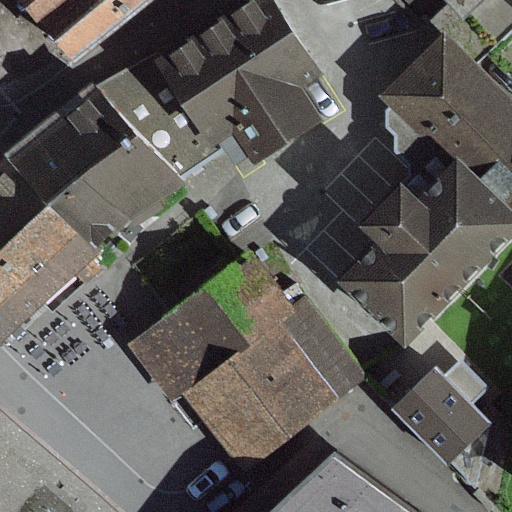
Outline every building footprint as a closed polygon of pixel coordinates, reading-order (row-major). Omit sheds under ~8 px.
[(61,0),(42,0),(50,9),(61,0)] [(137,0),(61,0),(50,9),(82,47),(137,0)] [(297,0),(238,0),(168,46),(223,129),(246,114),(268,148),(335,104),(315,74),(337,60),(297,0)] [(511,0),(449,0),(436,13),(450,26),(482,57),(487,53),(511,31),(511,0)] [(511,86),(482,57),(450,26),(388,86),(401,98),(396,101),(394,119),(402,127),(402,147),(413,158),(416,168),(378,204),(396,223),(352,265),(420,330),(511,238),(511,86)] [(511,31),(487,53),(511,76),(511,31)] [(223,129),(168,46),(118,71),(190,166),(231,143),(223,129)] [(190,166),(118,71),(17,144),(93,214),(124,187),(140,210),(195,172),(190,166)] [(0,294),(93,214),(17,144),(0,160),(0,294)] [(93,214),(0,294),(0,306),(16,328),(85,265),(96,275),(112,259),(101,249),(140,210),(124,187),(93,214)] [(194,385),(302,303),(257,244),(132,339),(176,397),(194,385)] [(302,303),(194,385),(255,463),(374,371),(313,293),(302,303)] [(465,353),(453,365),(481,395),(493,383),(465,353)] [(445,357),(405,395),(459,452),(499,414),(481,395),(453,365),(445,357)] [(471,511),(357,429),(266,511),(471,511)]
